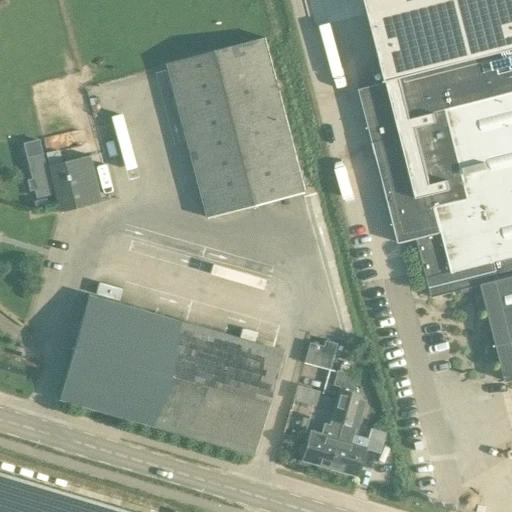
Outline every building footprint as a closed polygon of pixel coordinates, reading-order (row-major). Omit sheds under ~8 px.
[(511,0),(394,0),(405,44),(412,72),(375,83),(432,302),(472,290),(501,384),(511,381),(511,0)] [(167,63),(208,219),(306,193),(266,37),(167,63)] [(27,179),(30,191),(34,190),(36,198),(51,195),(42,156),(27,159),(31,179),(27,179)] [(47,165),(59,212),(100,202),(88,156),(47,165)] [(88,295),(58,399),(253,455),(283,350),(88,295)] [(337,345),(325,342),(324,347),(310,343),(304,363),(330,370),(337,345)] [(339,371),(342,372),(346,373),(348,366),(341,364),(339,371)] [(297,448),(297,452),(299,455),(302,457),(301,461),(329,468),(337,440),(340,429),(341,425),(351,392),(355,376),(346,373),(342,372),(338,387),(338,388),(329,421),(332,422),(331,427),(324,425),(321,435),(309,432),(306,443),(302,443),(299,445),(297,448)] [(337,440),(329,468),(356,476),(364,448),(364,447),(350,443),(352,435),(353,434),(354,428),(359,429),(366,400),(361,399),(363,395),(351,392),(341,425),(340,429),(337,440)] [(0,511),(130,511),(79,497),(0,472),(0,511)]
